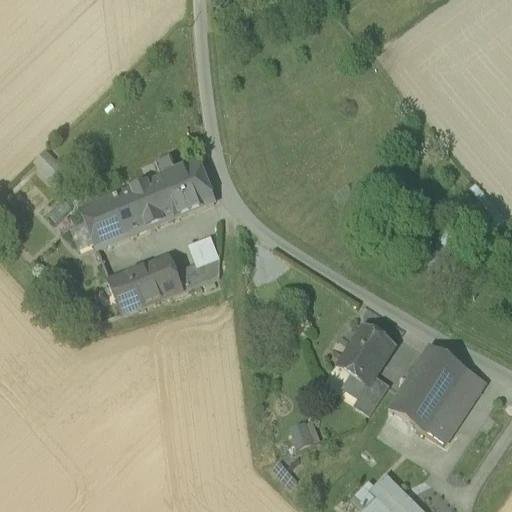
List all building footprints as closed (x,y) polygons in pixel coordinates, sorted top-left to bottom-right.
[(70,183),(45,158),(35,168),(70,203),(77,196),(68,186),(70,183)] [(161,182),(177,176),(170,161),(155,168),(161,182)] [(161,182),(145,189),(161,229),(214,207),(198,167),(177,176),(161,182)] [(161,229),(145,189),(80,216),(97,256),(161,229)] [(182,297),(184,296),(219,283),(220,262),(218,262),(211,246),(191,254),(198,270),(175,279),(182,297)] [(169,265),(109,288),(122,320),(182,297),(175,279),(169,265)] [(393,352),(364,333),(344,363),(355,371),(350,380),(368,391),(374,382),(393,352)] [(485,388),(430,352),(388,415),(444,450),(485,388)] [(355,371),(344,363),(338,372),(350,380),(355,371)] [(389,392),(374,382),(368,391),(350,380),(345,389),(346,394),(359,403),(354,411),(369,421),(389,392)] [(301,457),(320,450),(310,424),(292,431),(301,457)] [(416,511),(392,488),(374,506),(379,510),(377,511),(416,511)]
